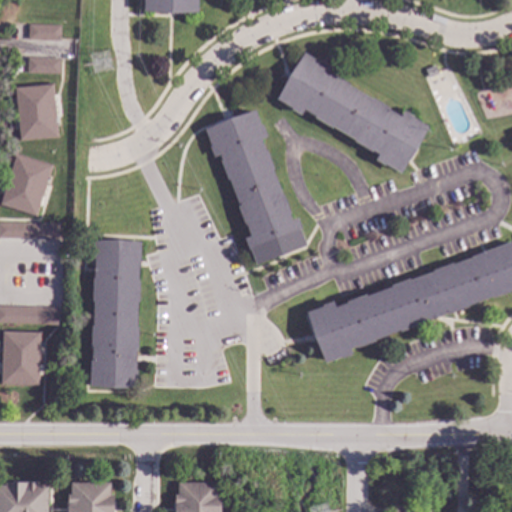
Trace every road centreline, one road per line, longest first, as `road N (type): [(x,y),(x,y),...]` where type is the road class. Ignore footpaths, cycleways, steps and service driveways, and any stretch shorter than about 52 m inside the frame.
road 1 (residential): [(511,436),(0,437)]
road 2 (residential): [(511,27),(461,39),(357,15),(290,20),(226,53),(149,138),(100,164)]
